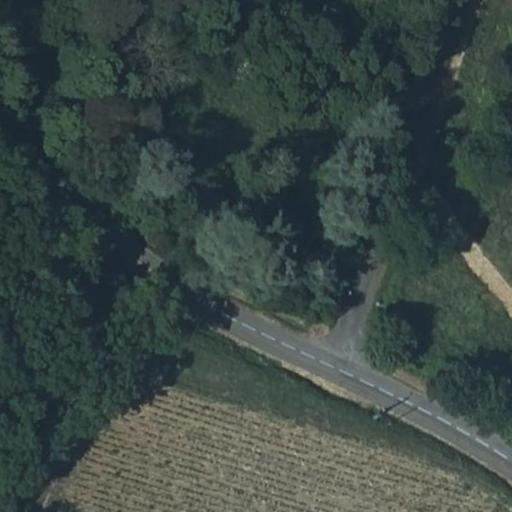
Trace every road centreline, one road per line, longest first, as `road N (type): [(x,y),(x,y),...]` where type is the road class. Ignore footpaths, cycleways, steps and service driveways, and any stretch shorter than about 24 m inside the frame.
road 1 (tertiary): [(0,144),(134,264),(227,322),(340,374)]
road 2 (unclassified): [(340,374),(464,0)]
road 3 (tertiary): [(340,374),(511,465)]
